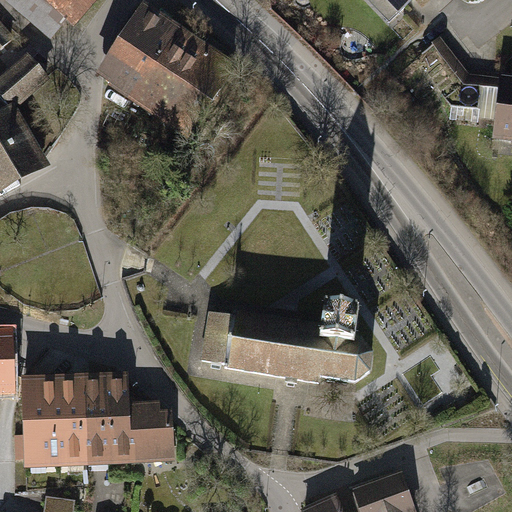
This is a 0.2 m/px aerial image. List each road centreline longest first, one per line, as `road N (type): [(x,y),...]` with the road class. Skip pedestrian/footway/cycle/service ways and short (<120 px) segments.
road 1 (tertiary): [(511,345),(299,84),(210,0)]
road 2 (residential): [(133,352),(77,176),(85,65),(125,0)]
road 3 (residential): [(133,352),(284,498),(283,511)]
road 4 (residential): [(0,319),(133,352)]
